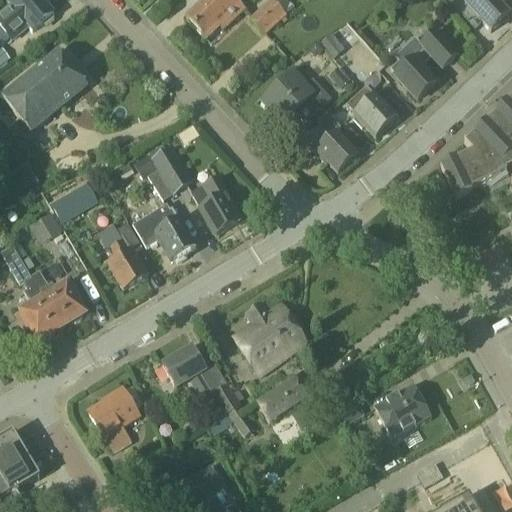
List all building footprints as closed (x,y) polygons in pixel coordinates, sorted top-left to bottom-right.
[(0,18),(0,51),(10,43),(11,44),(28,30),(32,36),(43,27),(45,29),(53,22),(51,20),(54,18),(38,0),(11,0),(6,4),(11,10),(0,18)] [(233,0),(209,0),(186,22),(205,43),(219,30),(222,33),(231,25),(232,24),(245,12),(247,10),(245,8),(245,4),(241,0),(233,0)] [(271,3),(251,22),(264,37),(266,38),(286,19),(295,11),(285,0),(277,0),(273,4),(271,3)] [(490,35),(508,19),(499,9),(491,0),(472,0),(465,6),(459,0),(454,0),(448,6),(472,32),(481,25),(490,35)] [(511,0),(491,0),(499,9),(507,1),(511,5),(511,0)] [(395,61),(399,65),(389,73),(395,79),(395,80),(417,104),(435,87),(426,76),(429,73),(423,67),(431,60),(442,72),(457,58),(435,34),(421,47),(421,46),(420,46),(416,41),(395,61)] [(332,38),(321,46),(329,55),(339,47),(332,38)] [(317,45),(308,52),(315,60),(323,53),(317,45)] [(2,51),(0,52),(0,69),(10,62),(2,51)] [(31,136),(51,120),(87,91),(58,55),(2,100),(31,136)] [(360,62),(349,72),(364,88),(375,78),(360,62)] [(338,71),(329,80),(341,93),(350,85),(338,71)] [(292,77),(263,104),(283,126),(294,116),(304,107),(314,119),(315,119),(332,103),(313,83),(304,90),(292,77)] [(376,142),(397,122),(375,100),(366,91),(347,109),(355,118),(355,119),(357,121),(354,123),(362,132),(365,129),(376,142)] [(511,101),(508,106),(507,105),(494,117),(495,118),(487,126),(486,125),(473,137),(474,138),(466,146),(465,145),(464,146),(473,155),(457,163),(456,162),(440,170),(456,201),(472,194),(471,193),(507,175),(505,173),(511,169),(511,101)] [(336,137),(341,132),(328,117),(318,126),(322,129),(305,144),(327,168),(328,166),(338,177),(357,159),(336,137)] [(177,137),(183,148),(197,140),(191,129),(177,137)] [(168,152),(151,162),(158,174),(173,198),(183,192),(190,188),(168,152)] [(158,174),(151,162),(150,159),(139,166),(148,181),(158,174)] [(20,194),(37,185),(28,166),(10,176),(20,194)] [(173,198),(158,174),(148,181),(163,205),(173,198)] [(203,191),(191,198),(200,213),(216,240),(239,226),(232,214),(235,212),(217,182),(203,191)] [(80,218),(67,197),(50,207),(62,228),(80,218)] [(147,252),(159,244),(172,266),(196,252),(179,224),(178,224),(172,213),(170,215),(167,210),(133,230),(147,252)] [(52,218),(31,230),(41,248),(62,236),(52,218)] [(111,251),(117,262),(108,268),(124,295),(148,281),(132,253),(140,249),(141,251),(142,250),(128,227),(116,234),(122,244),(111,251)] [(32,309),(15,319),(25,334),(30,331),(39,346),(41,344),(44,345),(51,341),(52,338),(62,332),(31,281),(25,272),(21,264),(12,250),(1,257),(20,289),(23,287),(27,294),(24,295),(32,309)] [(27,260),(21,264),(25,272),(32,268),(27,260)] [(39,275),(31,281),(62,332),(72,326),(75,326),(82,323),(83,320),(85,318),(76,303),(81,300),(71,285),(55,295),(52,290),(49,292),(39,275)] [(282,309),(269,318),(261,307),(245,318),(252,329),(233,342),(258,378),(306,347),(282,309)] [(192,351),(163,369),(176,392),(190,384),(200,400),(212,392),(202,377),(206,374),(192,351)] [(257,406),(270,428),(309,403),(295,381),(257,406)] [(214,396),(213,397),(226,419),(240,411),(227,388),(214,396)] [(133,390),(125,396),(123,393),(108,402),(109,404),(88,416),(103,441),(105,440),(114,456),(131,446),(122,430),(139,420),(136,414),(144,409),(133,390)] [(413,391),(375,412),(392,442),(430,421),(413,391)] [(358,408),(337,420),(343,431),(364,419),(358,408)] [(243,415),(231,424),(245,441),(256,433),(243,415)] [(199,420),(186,427),(191,436),(204,428),(199,420)] [(417,434),(404,442),(409,450),(422,443),(417,434)] [(0,477),(12,498),(40,481),(12,435),(0,442),(0,477)] [(166,469),(161,460),(152,465),(157,474),(166,469)] [(212,469),(190,482),(196,493),(180,503),(185,511),(238,511),(234,504),(228,507),(221,494),(215,498),(210,490),(220,484),(212,469)] [(0,511),(1,511),(0,510),(0,504),(12,498),(0,477),(0,511)] [(476,511),(469,500),(447,511),(476,511)]
